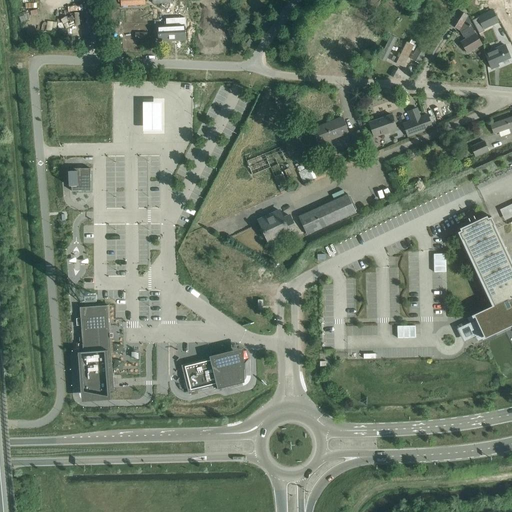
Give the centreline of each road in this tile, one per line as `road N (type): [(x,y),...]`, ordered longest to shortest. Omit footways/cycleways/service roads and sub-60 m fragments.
road 1 (unclassified): [(39,152),(36,61),(250,66)]
road 2 (unclassified): [(305,419),(294,300),(308,277),(279,301),(277,418)]
road 3 (primary): [(0,463),(265,462)]
road 4 (unclassified): [(511,95),(250,66)]
road 5 (primary): [(262,434),(0,442)]
road 6 (primary): [(511,414),(409,429),(317,430)]
road 7 (primary): [(367,456),(511,444)]
